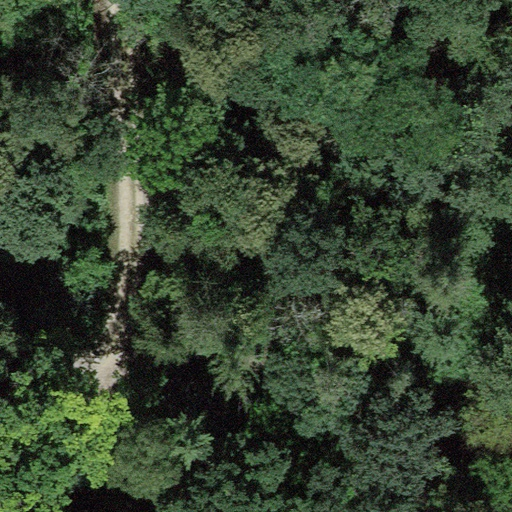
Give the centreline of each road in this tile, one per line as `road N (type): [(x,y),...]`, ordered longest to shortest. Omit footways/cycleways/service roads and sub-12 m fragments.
road 1 (track): [(113,0),(121,187),(86,448),(69,511)]
road 2 (track): [(169,511),(0,368)]
